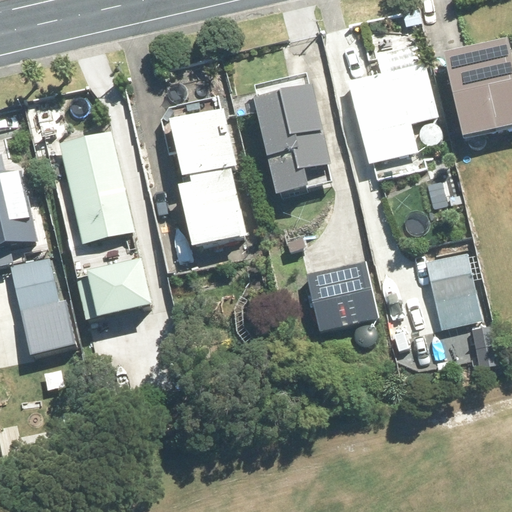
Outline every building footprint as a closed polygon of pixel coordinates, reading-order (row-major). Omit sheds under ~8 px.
[(511,51),(448,66),(468,151),(511,140),(511,51)] [(352,90),(374,173),(422,160),(414,133),(443,125),(428,69),(352,90)] [(258,170),(323,155),(312,108),(300,110),(296,95),(244,107),(258,170)] [(229,119),(175,130),(186,182),(180,184),(198,265),(248,252),(247,246),(251,245),(236,181),(242,180),(229,119)] [(63,154),(88,258),(140,246),(115,141),(63,154)] [(24,179),(0,183),(0,259),(41,251),(24,179)] [(471,259),(429,269),(445,338),(487,329),(471,259)] [(51,264),(13,273),(24,319),(62,310),(51,264)] [(311,285),(325,341),(384,327),(370,269),(311,285)] [(90,285),(91,289),(80,292),(90,331),(101,328),(103,334),(158,320),(146,272),(90,285)]
